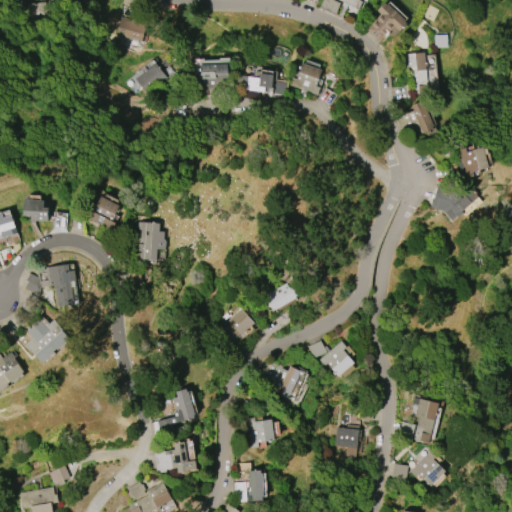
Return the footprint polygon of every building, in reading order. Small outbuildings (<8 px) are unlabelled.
[(357,0),(361,1),(358,8),(338,0),(357,0)] [(384,2),(386,4),(386,3),(407,22),(399,31),(393,27),(380,42),(366,29),(380,14),(376,10),(384,2)] [(115,32),(121,14),(128,16),(128,17),(130,18),(131,13),(137,15),(135,20),(138,20),(138,18),(146,20),(141,40),(115,32)] [(404,54),(423,52),(424,61),(426,61),(427,65),(425,66),(427,93),(413,94),(411,70),(405,70),(404,54)] [(166,78),(145,93),(134,79),(142,72),(140,69),(144,66),(146,69),(155,63),(166,78)] [(201,64),(227,63),(228,78),(221,78),(221,80),(217,81),(217,90),(202,91),(202,79),(201,79),(201,72),(202,71),(201,64)] [(301,63),(321,70),(315,85),(320,87),(317,95),(289,85),(291,77),(296,79),(301,63)] [(259,73),(273,75),(271,88),(267,88),(267,92),(258,91),(258,93),(249,92),(249,90),(247,90),(247,88),(238,87),(240,75),(248,76),(248,77),(259,78),(259,73)] [(421,100),(434,128),(423,133),(420,126),(414,129),(406,113),(413,110),(410,105),(421,100)] [(465,178),(462,168),(459,169),(457,163),(460,162),(457,150),(464,148),(466,152),(482,147),(488,167),(472,172),(473,175),(465,178)] [(457,193),(460,197),(464,194),(466,196),(472,191),(477,197),(461,211),(463,213),(458,218),(456,216),(451,220),(442,210),(429,207),(431,199),(433,199),(437,186),(458,191),(457,193)] [(99,196),(118,205),(111,221),(114,223),(110,230),(85,217),(89,210),(91,212),(99,196)] [(23,199),(43,200),(43,207),(48,207),(47,221),(35,221),(35,222),(30,222),(30,216),(23,215),(23,199)] [(11,215),(15,227),(14,227),(16,233),(2,238),(0,234),(0,212),(1,212),(3,217),(11,215)] [(138,222),(159,223),(158,231),(163,231),(163,241),(165,241),(165,249),(156,249),(156,260),(137,259),(137,244),(144,244),(144,238),(138,237),(139,229),(137,229),(138,222)] [(73,263),(78,304),(56,307),(54,285),(41,287),(38,268),(73,263)] [(265,299),(269,297),(267,293),(285,283),(287,286),(291,284),(297,295),(295,296),(296,298),(275,310),(274,308),(271,310),(265,299)] [(220,332),(229,323),(226,320),(239,308),(253,323),(230,344),(220,332)] [(27,331),(43,317),(49,323),(54,319),(58,324),(57,325),(68,338),(67,339),(68,341),(57,350),(56,348),(53,351),(54,353),(43,362),(42,361),(40,362),(30,350),(29,351),(24,345),(33,338),(27,331)] [(353,363),(337,376),(326,363),(323,366),(317,359),(340,341),(345,347),(342,350),(353,363)] [(11,352),(14,357),(13,358),(23,372),(22,373),(22,374),(11,382),(10,381),(6,383),(8,385),(0,390),(0,356),(1,358),(11,352)] [(299,370),(287,399),(278,395),(279,391),(275,389),(276,386),(272,385),(275,379),(263,375),(268,363),(287,371),(289,366),(299,370)] [(174,392),(185,388),(186,392),(187,391),(194,414),(193,415),(193,417),(171,424),(169,418),(174,416),(173,412),(175,411),(171,398),(176,397),(174,392)] [(398,435),(401,421),(415,425),(417,417),(414,417),(418,398),(438,403),(428,443),(398,435)] [(270,419),(273,439),(257,442),(258,447),(249,448),(245,418),(253,417),(254,422),(270,419)] [(335,427),(357,429),(355,456),(344,455),(344,447),(334,446),(335,427)] [(155,470),(153,452),(173,450),(173,443),(184,442),(186,461),(195,460),(196,469),(187,470),(187,472),(177,473),(176,468),(165,469),(165,471),(159,472),(158,470),(155,470)] [(408,471),(430,450),(435,456),(432,459),(444,471),(429,486),(417,474),(414,477),(408,471)] [(392,476),(405,478),(406,466),(393,464),(392,476)] [(54,486),(70,479),(64,466),(48,472),(54,486)] [(260,470),(262,500),(234,502),(233,482),(248,482),(248,471),(260,470)] [(146,491),(163,482),(173,500),(160,507),(163,511),(159,511),(157,508),(149,511),(124,511),(123,510),(130,506),(129,505),(148,495),(146,491)] [(20,493),(54,487),(55,495),(58,494),(59,502),(53,503),(54,511),(32,511),(32,507),(23,509),(20,493)] [(221,511),(228,502),(240,511),(239,511),(221,511)]
